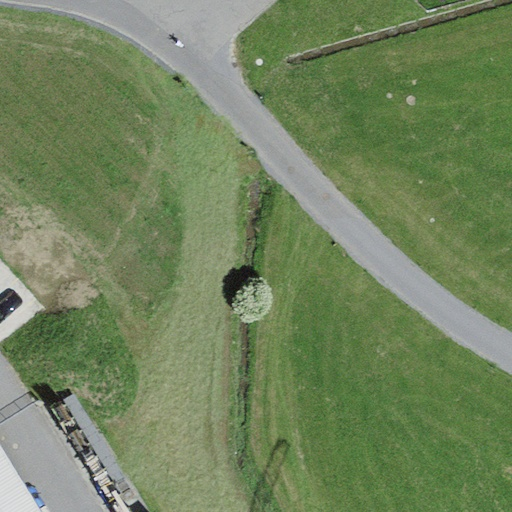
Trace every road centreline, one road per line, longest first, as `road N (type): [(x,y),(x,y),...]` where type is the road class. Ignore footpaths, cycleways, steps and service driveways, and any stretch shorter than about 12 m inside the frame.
road 1 (unclassified): [(181,46),(305,188),(444,314),(511,352)]
road 2 (unknown): [(80,511),(0,400)]
